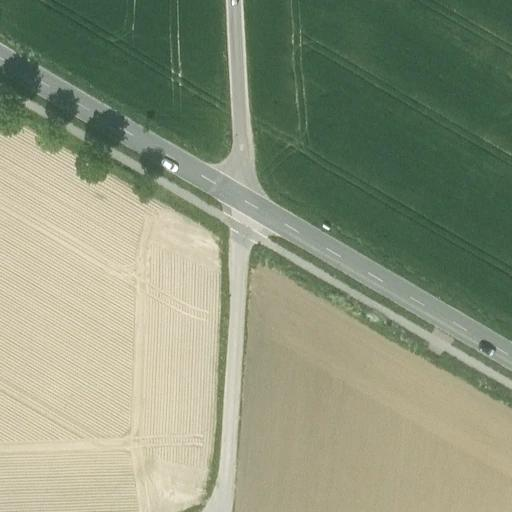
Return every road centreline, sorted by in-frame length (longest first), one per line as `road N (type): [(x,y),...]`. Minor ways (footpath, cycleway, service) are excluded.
road 1 (tertiary): [(511,360),(242,200)]
road 2 (unclassified): [(218,511),(242,200)]
road 3 (tertiary): [(242,200),(0,59)]
road 4 (unclassified): [(242,200),(234,0)]
